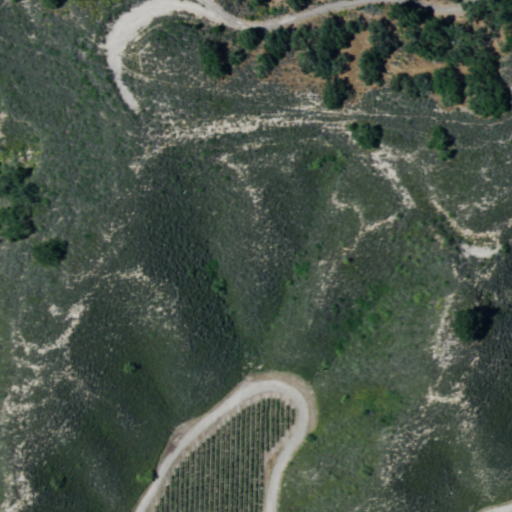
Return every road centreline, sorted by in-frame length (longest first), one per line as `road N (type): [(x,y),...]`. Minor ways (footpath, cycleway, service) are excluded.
road 1 (residential): [(511,249),(483,254),(448,242),(370,151),(335,132),(199,147),(153,135),(125,98),(119,58),(137,26),(154,15),(189,12)]
road 2 (residential): [(173,0),(238,28),(291,24),(373,0)]
